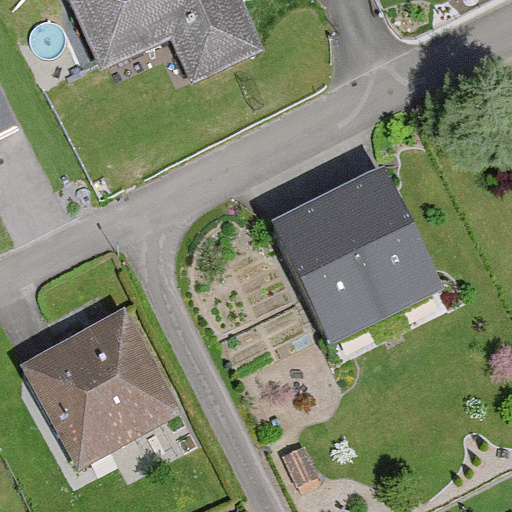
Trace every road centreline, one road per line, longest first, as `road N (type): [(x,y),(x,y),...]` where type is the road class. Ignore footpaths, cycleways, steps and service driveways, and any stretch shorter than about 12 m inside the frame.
road 1 (residential): [(511,30),(128,220)]
road 2 (residential): [(271,511),(128,220)]
road 3 (residential): [(128,220),(0,285)]
